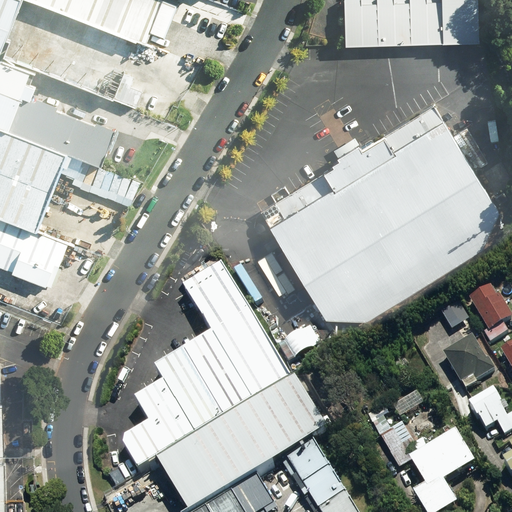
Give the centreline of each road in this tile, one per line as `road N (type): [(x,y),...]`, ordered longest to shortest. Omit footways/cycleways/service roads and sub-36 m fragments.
road 1 (residential): [(281,0),(86,335),(62,429),(74,511)]
road 2 (unknown): [(325,69),(360,106),(434,62)]
